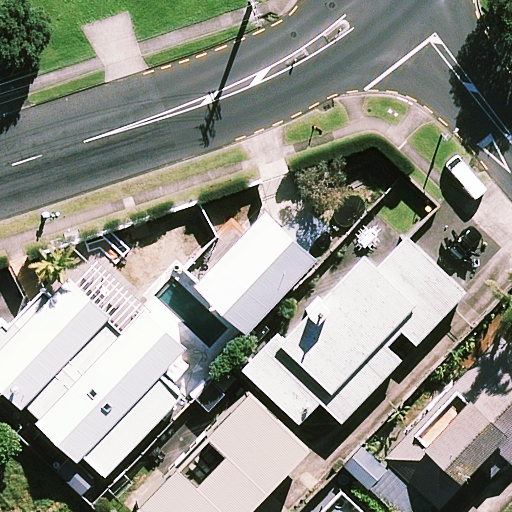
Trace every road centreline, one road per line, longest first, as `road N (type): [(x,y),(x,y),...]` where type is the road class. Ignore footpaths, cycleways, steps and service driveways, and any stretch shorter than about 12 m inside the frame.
road 1 (residential): [(0,170),(243,87),(324,42),(377,0)]
road 2 (residential): [(397,0),(511,132)]
